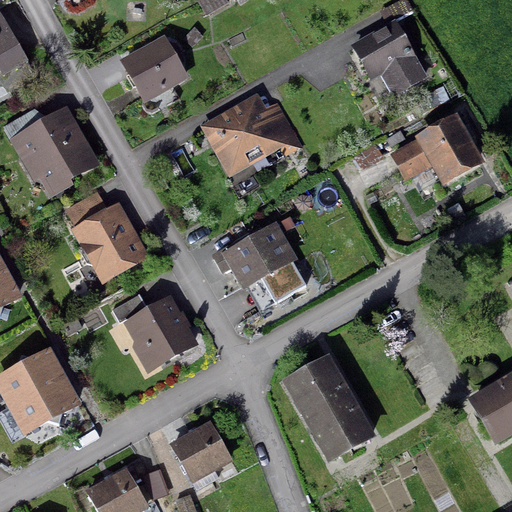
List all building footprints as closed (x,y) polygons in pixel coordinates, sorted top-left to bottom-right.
[(201,0),(198,2),(205,14),(231,0),(201,0)] [(9,51),(0,35),(0,74),(3,80),(21,70),(9,51)] [(423,87),(389,35),(359,55),(392,106),(423,87)] [(179,84),(160,48),(126,66),(146,102),(179,84)] [(275,144),(254,110),(208,137),(229,171),(275,144)] [(89,172),(65,123),(26,142),(51,192),(89,172)] [(477,166),(455,126),(400,156),(413,181),(437,169),(445,183),(477,166)] [(138,262),(114,210),(73,229),(98,281),(138,262)] [(288,265),(268,231),(225,257),(245,291),(288,265)] [(0,317),(16,310),(0,278),(0,317)] [(138,297),(110,313),(118,325),(145,309),(138,297)] [(191,345),(167,304),(128,327),(152,368),(191,345)] [(0,381),(0,384),(12,406),(59,379),(46,356),(0,381)] [(366,440),(327,367),(286,389),(325,462),(366,440)] [(74,407),(59,379),(12,406),(28,433),(74,407)] [(497,443),(511,434),(511,382),(475,404),(497,443)] [(226,465),(209,432),(173,451),(190,484),(226,465)] [(137,511),(120,479),(84,498),(91,511),(137,511)] [(196,511),(191,497),(176,502),(179,511),(196,511)]
